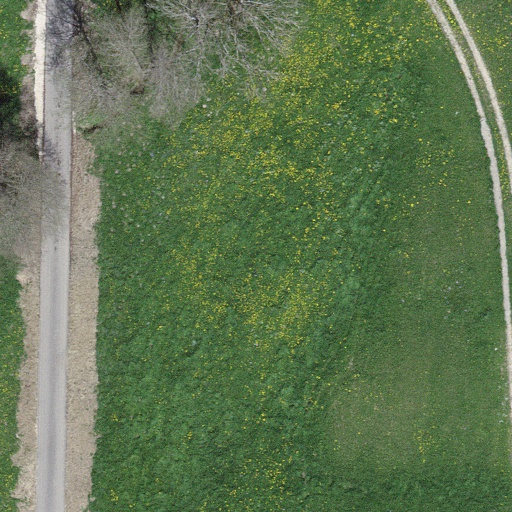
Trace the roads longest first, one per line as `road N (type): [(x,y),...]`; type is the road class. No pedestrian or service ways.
road 1 (unclassified): [(61,0),(48,511)]
road 2 (track): [(511,242),(488,112),(463,37),(440,0)]
